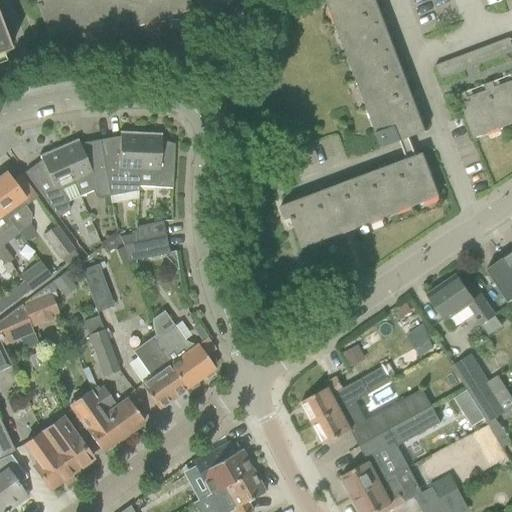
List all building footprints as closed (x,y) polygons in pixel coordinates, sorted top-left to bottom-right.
[(74,28),(66,0),(35,0),(46,36),(60,32),(59,27),(72,23),(74,28)] [(102,20),(96,0),(66,0),(74,28),(88,24),(87,19),(100,15),(102,20)] [(134,28),(135,27),(127,0),(96,0),(102,20),(116,16),(114,11),(128,7),(134,28)] [(127,0),(135,27),(148,24),(147,18),(160,15),(162,19),(163,19),(157,0),(127,0)] [(190,11),(191,11),(188,0),(157,0),(163,19),(176,15),(175,11),(189,7),(190,11)] [(325,0),(330,12),(334,10),(340,23),(373,10),(368,0),(325,0)] [(382,22),(383,22),(378,8),(373,10),(340,23),(335,25),(340,39),(345,37),(350,50),(383,37),(376,19),(381,17),(382,22)] [(0,62),(5,61),(1,52),(10,48),(0,22),(0,62)] [(393,49),(394,49),(388,35),(383,37),(350,50),(345,52),(350,66),(355,64),(360,77),(393,64),(386,46),(391,45),(393,49)] [(511,52),(511,47),(509,38),(434,66),(440,80),(511,52)] [(403,76),(404,76),(399,62),(393,64),(360,77),(355,79),(360,93),(365,91),(370,104),(403,92),(396,73),(401,72),(403,76)] [(493,82),(484,85),(500,129),(511,124),(511,119),(511,118),(511,77),(511,75),(510,75),(511,80),(494,88),(492,83),(493,83),(493,82)] [(461,112),(462,112),(473,139),(486,134),(485,129),(498,124),(500,129),(484,85),(483,85),(485,91),(467,98),(465,93),(466,93),(466,92),(456,96),(461,109),(460,109),(461,112)] [(413,103),(414,103),(409,90),(403,92),(370,104),(365,106),(370,120),(375,118),(380,131),(376,133),(381,149),(425,132),(419,117),(414,119),(407,100),(411,99),(413,103)] [(137,191),(140,133),(119,132),(118,137),(98,141),(109,197),(137,191)] [(160,141),(161,134),(140,133),(137,191),(138,191),(138,187),(171,188),(173,145),(160,141)] [(98,141),(79,144),(77,140),(57,148),(79,197),(91,192),(94,200),(109,197),(98,141)] [(78,198),(79,197),(57,148),(38,156),(40,161),(24,173),(57,219),(69,211),(60,191),(72,185),(78,198)] [(438,198),(439,197),(422,153),(421,154),(423,159),(404,167),(403,162),(407,160),(407,159),(393,164),(395,170),(377,177),(375,172),(380,170),(379,169),(366,175),(368,180),(350,187),(348,182),(353,181),(353,180),(339,185),(341,190),(323,197),(321,193),(326,191),(325,190),(312,195),(314,201),(296,207),(294,203),(299,201),(298,200),(279,207),(284,221),(290,219),(301,249),(315,244),(313,239),(327,234),(328,239),(342,233),(341,229),(354,224),(356,228),(369,223),(368,218),(381,213),(383,218),(397,213),(395,208),(408,203),(410,208),(424,203),(422,198),(436,193),(438,198)] [(27,204),(9,180),(5,175),(0,178),(0,210),(11,226),(17,233),(29,224),(29,214),(24,207),(27,204)] [(0,210),(0,234),(11,226),(0,210)] [(134,234),(134,244),(165,237),(161,222),(142,226),(134,227),(134,234)] [(72,250),(73,250),(55,226),(41,237),(59,261),(60,260),(64,265),(76,256),(72,250)] [(134,234),(118,238),(122,246),(134,244),(134,234)] [(128,263),(168,254),(165,237),(134,244),(122,246),(128,263)] [(0,262),(4,268),(12,262),(1,247),(0,248),(0,250),(0,251),(0,262)] [(511,300),(511,272),(502,259),(486,270),(507,304),(511,300)] [(38,262),(19,277),(29,291),(49,277),(38,262)] [(97,265),(81,271),(97,312),(113,306),(97,265)] [(66,272),(54,279),(63,295),(75,288),(66,272)] [(456,276),(427,296),(445,321),(447,323),(448,322),(453,329),(472,315),(480,327),(480,326),(493,317),(494,317),(493,316),(479,296),(473,300),(456,276)] [(9,306),(29,292),(22,283),(2,297),(9,306)] [(49,294),(51,293),(47,285),(22,305),(31,328),(59,317),(49,294)] [(0,313),(9,306),(2,297),(0,298),(0,313)] [(0,344),(33,331),(31,328),(22,305),(0,320),(0,344)] [(103,378),(118,372),(97,318),(82,323),(103,378)] [(418,318),(407,324),(416,337),(426,331),(418,318)] [(173,326),(155,340),(155,342),(155,345),(169,365),(168,366),(185,389),(187,388),(190,391),(198,386),(196,382),(203,377),(206,380),(213,375),(212,371),(214,369),(205,357),(215,350),(206,338),(188,351),(182,343),(184,342),(173,326)] [(155,342),(155,340),(153,337),(132,351),(150,377),(140,385),(157,410),(185,389),(168,366),(169,365),(155,345),(155,342)] [(0,371),(9,367),(0,346),(0,371)] [(469,355),(451,366),(488,423),(494,419),(505,412),(511,407),(511,399),(497,376),(487,382),(469,355)] [(368,395),(389,383),(381,368),(360,380),(367,394),(368,395)] [(327,389),(300,403),(311,424),(354,401),(367,394),(360,380),(342,389),(337,379),(325,385),(327,389)] [(106,407),(113,402),(102,388),(93,395),(93,396),(122,437),(143,422),(127,400),(109,412),(106,407)] [(390,430),(431,408),(421,391),(380,413),(390,430)] [(466,392),(453,400),(461,412),(474,404),(466,392)] [(93,395),(92,395),(71,410),(81,425),(101,452),(122,437),(93,396),(93,395)] [(368,426),(360,412),(354,401),(311,424),(323,446),(350,431),(352,434),(368,426)] [(397,448),(440,425),(431,408),(390,430),(374,439),(381,450),(365,459),(367,463),(340,477),(352,498),(395,476),(394,475),(407,468),(397,448)] [(88,461),(91,459),(62,418),(41,433),(70,474),(78,468),(83,469),(88,465),(88,461)] [(488,423),(486,424),(494,438),(503,432),(494,419),(488,423)] [(0,458),(14,452),(0,423),(0,458)] [(501,450),(510,443),(503,432),(494,438),(501,450)] [(41,433),(24,446),(36,462),(31,465),(37,473),(49,489),(61,481),(65,486),(74,480),(70,474),(41,433)] [(228,443),(192,462),(210,495),(213,493),(223,487),(223,488),(252,472),(240,450),(234,454),(228,443)] [(7,511),(26,498),(15,482),(5,469),(0,473),(0,511),(7,511)] [(210,495),(207,497),(215,511),(230,511),(231,511),(251,511),(246,502),(264,493),(252,472),(223,488),(210,495)] [(401,497),(405,495),(395,476),(352,498),(359,511),(377,511),(390,505),(392,509),(404,503),(401,497)] [(456,490),(438,500),(431,488),(413,498),(420,511),(457,491),(456,490)] [(457,491),(420,511),(446,511),(463,503),(457,491)] [(135,511),(158,511),(146,493),(130,503),(135,511)]
